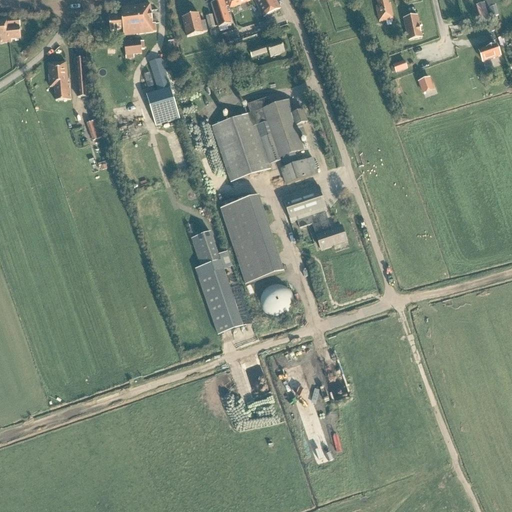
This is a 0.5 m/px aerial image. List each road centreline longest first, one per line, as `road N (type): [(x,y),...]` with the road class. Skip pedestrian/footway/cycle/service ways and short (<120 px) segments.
road 1 (track): [(0,438),(395,302)]
road 2 (unclassified): [(395,302),(284,0)]
road 3 (track): [(477,511),(395,302)]
road 4 (track): [(395,302),(511,273)]
